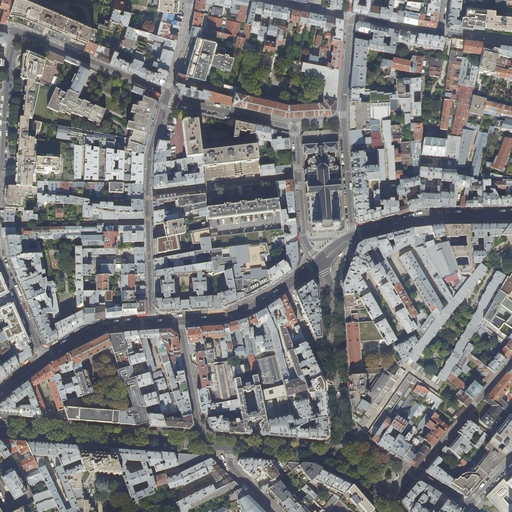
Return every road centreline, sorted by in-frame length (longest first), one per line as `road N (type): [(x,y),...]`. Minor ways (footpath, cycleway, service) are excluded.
road 1 (secondary): [(0,425),(202,442)]
road 2 (residential): [(439,32),(354,17),(343,121)]
road 3 (residential): [(298,175),(292,127),(166,94)]
road 4 (residential): [(15,29),(166,94)]
road 5 (secondary): [(511,215),(438,217),(352,237)]
road 6 (secondary): [(319,262),(247,308),(180,320)]
road 7 (residential): [(298,175),(147,193)]
road 8 (residential): [(416,472),(511,359)]
road 9 (residential): [(0,174),(15,29)]
road 10 (secondary): [(180,320),(95,328),(43,358)]
road 11 (residential): [(202,442),(180,320)]
road 12 (unknown): [(267,182),(264,223),(221,225),(220,188)]
